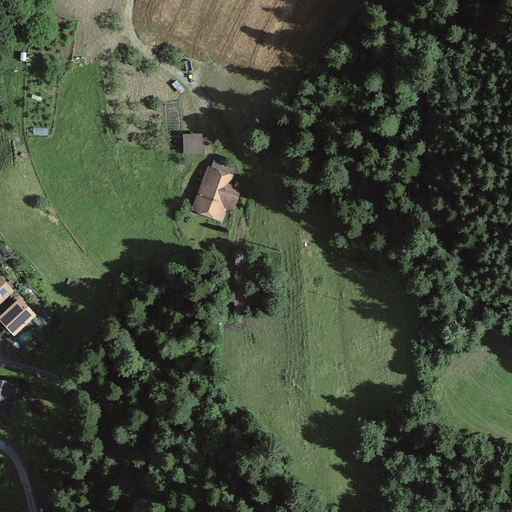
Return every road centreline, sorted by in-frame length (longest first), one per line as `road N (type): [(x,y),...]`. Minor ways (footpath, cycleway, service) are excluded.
road 1 (track): [(511,340),(475,302),(431,214),(422,133),(436,48)]
road 2 (track): [(235,253),(245,193),(227,131),(204,97),(136,42),(128,27),(131,0)]
